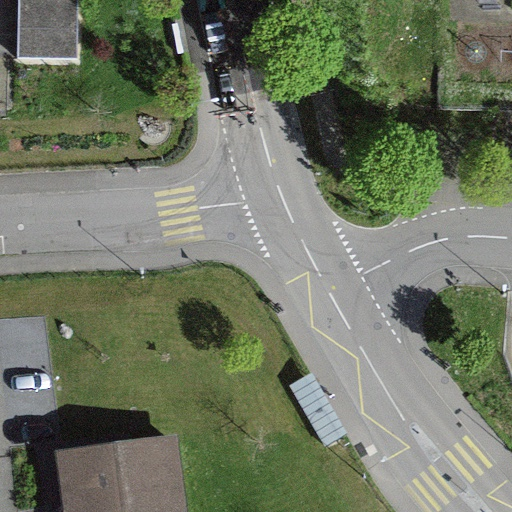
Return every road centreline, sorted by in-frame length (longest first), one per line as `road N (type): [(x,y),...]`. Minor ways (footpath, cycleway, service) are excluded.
road 1 (residential): [(0,222),(282,197)]
road 2 (tertiary): [(483,511),(415,426),(329,292)]
road 3 (tertiary): [(282,197),(235,0)]
road 4 (residential): [(511,238),(480,235),(407,248),(329,292)]
